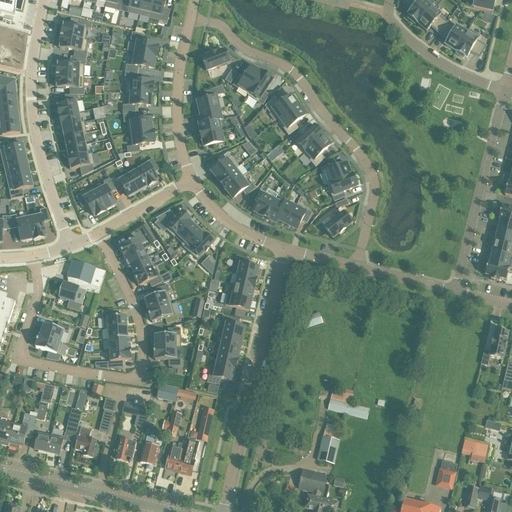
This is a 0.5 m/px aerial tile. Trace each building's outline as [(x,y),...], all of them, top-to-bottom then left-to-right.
[(0,0),(0,12),(14,16),(15,16),(15,11),(15,9),(16,0),(0,0)] [(106,0),(105,8),(116,11),(122,12),(125,0),(106,0)] [(125,0),(122,12),(139,16),(143,0),(125,0)] [(150,19),(154,0),(143,0),(139,16),(150,19)] [(167,23),(170,11),(164,10),(166,0),(154,0),(150,19),(167,23)] [(420,0),(406,0),(404,3),(409,8),(410,7),(412,10),(407,15),(408,16),(409,17),(408,19),(415,25),(416,23),(417,24),(431,7),(434,4),(430,0),(420,0),(421,0),(420,0)] [(495,1),(492,0),(474,0),(473,8),(492,13),(495,1)] [(447,23),(440,17),(440,16),(431,7),(417,24),(426,32),(431,26),(434,29),(433,29),(439,34),(447,23)] [(60,36),(60,37),(88,41),(86,41),(87,29),(91,30),(92,24),(80,21),(79,27),(77,27),(72,26),(64,25),(64,26),(63,26),(62,30),(61,30),(62,30),(61,34),(61,35),(61,37),(60,36)] [(456,52),(467,33),(456,27),(455,28),(447,23),(439,34),(445,38),(446,37),(449,39),(445,46),(455,52),(456,52)] [(132,33),(131,41),(134,42),(134,45),(132,54),(157,58),(157,57),(158,56),(157,56),(158,52),(158,51),(159,47),(158,47),(158,46),(150,44),(148,43),(148,44),(146,44),(146,43),(145,43),(143,43),(144,36),(135,34),(132,33)] [(479,58),(486,46),(477,41),(478,40),(467,33),(456,52),(457,53),(456,54),(463,59),(464,57),(465,58),(466,58),(467,58),(470,52),(474,54),(473,55),(479,58)] [(59,44),(59,48),(60,48),(60,49),(68,51),(72,52),(73,52),(74,52),(73,58),(71,58),(86,60),(86,59),(87,53),(86,53),(88,41),(60,37),(61,37),(60,39),(60,40),(60,44),(59,44)] [(208,58),(201,61),(206,73),(228,65),(223,52),(216,55),(216,54),(208,58)] [(125,71),(125,73),(138,74),(139,68),(141,68),(141,69),(142,69),(142,68),(144,69),(145,69),(154,70),(154,68),(154,69),(156,60),(155,60),(156,58),(157,59),(157,58),(132,54),(131,65),(126,64),(126,69),(125,71)] [(56,74),(56,76),(84,78),(84,65),(86,65),(86,60),(71,58),(71,64),(66,64),(58,64),(58,65),(57,65),(57,69),(56,69),(56,70),(57,70),(56,74)] [(262,74),(252,67),(244,78),(239,76),(233,86),(238,89),(239,87),(249,94),(262,74)] [(225,81),(230,85),(237,74),(232,71),(225,81)] [(125,73),(125,81),(126,81),(125,94),(153,95),(153,94),(153,93),(153,88),(154,89),(154,88),(153,88),(153,84),(152,84),(152,82),(144,82),(143,81),(143,82),(140,82),(140,81),(139,81),(139,82),(137,82),(138,74),(125,73)] [(263,73),(248,96),(263,106),(270,96),(265,93),(273,80),(263,73)] [(56,83),(56,84),(56,87),(57,87),(57,89),(65,89),(70,90),(70,96),(78,96),(84,96),(84,89),(83,89),(84,78),(56,76),(56,77),(56,78),(56,79),(56,83)] [(2,83),(0,88),(0,99),(14,98),(16,97),(14,82),(3,79),(2,83)] [(123,106),(123,114),(135,114),(136,107),(138,107),(138,106),(139,106),(139,107),(141,107),(142,106),(143,107),(151,107),(151,105),(152,106),(152,97),(152,96),(152,95),(153,95),(125,94),(128,94),(127,106),(123,106)] [(59,107),(58,107),(60,117),(79,113),(76,103),(79,102),(78,96),(70,96),(66,96),(67,104),(59,106),(59,107)] [(278,122),(299,106),(291,96),(280,104),(274,96),(265,107),(269,113),(273,111),(280,120),(278,121),(278,122)] [(14,98),(0,99),(0,108),(17,107),(16,97),(14,98)] [(197,103),(200,114),(219,110),(217,98),(197,103)] [(299,106),(278,122),(289,136),(298,129),(295,125),(306,116),(299,106)] [(17,107),(0,108),(0,117),(18,116),(17,107)] [(199,125),(199,126),(222,120),(219,110),(200,114),(202,124),(199,125)] [(79,113),(60,117),(62,128),(63,127),(63,128),(84,123),(81,123),(79,113)] [(135,114),(123,114),(124,123),(128,123),(129,135),(154,132),(153,132),(153,131),(153,130),(152,122),(151,122),(151,120),(143,121),(143,120),(142,121),(140,121),(138,121),(136,122),(135,114)] [(18,116),(0,117),(1,127),(19,125),(18,116)] [(200,131),(201,136),(221,132),(218,122),(222,121),(222,120),(199,126),(200,131)] [(84,123),(63,128),(65,138),(87,134),(84,123)] [(19,125),(1,127),(2,136),(5,136),(20,134),(19,125)] [(303,155),(323,136),(315,127),(304,137),(300,133),(291,141),(303,155)] [(133,147),(127,148),(128,154),(130,154),(140,153),(139,146),(141,146),(141,147),(143,146),(145,146),(146,146),(154,145),(154,143),(155,143),(155,139),(155,138),(154,134),(155,134),(154,133),(154,132),(129,135),(129,136),(131,135),(133,147)] [(223,143),(221,132),(201,136),(202,142),(204,148),(223,143)] [(251,141),(257,137),(255,133),(249,138),(251,141)] [(87,134),(65,138),(67,149),(85,145),(83,135),(87,134)] [(323,136),(303,155),(316,168),(325,160),(321,155),(331,146),(323,137),(323,136)] [(8,142),(0,143),(0,151),(2,161),(26,156),(23,145),(9,148),(8,142)] [(85,145),(67,149),(68,153),(69,159),(68,159),(68,160),(92,154),(87,155),(85,145)] [(218,182),(238,167),(228,153),(218,161),(221,165),(211,173),(219,182),(218,182)] [(92,154),(68,160),(70,170),(71,170),(80,169),(82,177),(93,172),(92,166),(95,166),(93,159),(92,154)] [(26,156),(2,161),(5,172),(28,166),(26,156)] [(148,165),(138,170),(148,188),(157,183),(157,182),(158,181),(153,173),(159,170),(152,159),(147,163),(148,165)] [(327,186),(352,176),(352,175),(351,175),(347,164),(334,170),(332,164),(321,169),(323,174),(325,173),(330,184),(327,185),(327,186)] [(28,166),(5,172),(7,183),(31,177),(28,166)] [(225,191),(243,177),(237,169),(239,167),(238,167),(218,182),(225,191)] [(129,176),(138,192),(147,187),(148,188),(138,170),(129,176)] [(129,176),(119,181),(124,191),(129,198),(138,192),(129,176)] [(352,176),(327,186),(334,203),(346,198),(344,193),(357,187),(352,176)] [(31,177),(7,183),(10,193),(9,193),(11,201),(24,198),(22,191),(33,188),(31,177)] [(243,177),(225,191),(233,200),(250,186),(243,177)] [(104,185),(94,190),(106,211),(116,206),(110,193),(116,190),(109,179),(103,182),(104,185)] [(82,194),(76,197),(82,208),(88,205),(94,217),(95,217),(96,218),(106,212),(106,211),(94,190),(93,188),(82,194)] [(265,219),(275,201),(265,196),(266,194),(260,191),(255,202),(260,204),(255,213),(261,216),(260,217),(265,219)] [(337,210),(349,205),(347,200),(335,205),(337,210)] [(275,201),(265,219),(270,222),(270,221),(275,224),(286,203),(285,203),(284,206),(275,201)] [(277,221),(286,225),(295,208),(286,203),(275,224),(277,221)] [(511,209),(502,207),(499,219),(511,222),(511,209)] [(295,208),(286,225),(297,231),(302,222),(307,224),(312,213),(307,211),(306,213),(295,208)] [(41,214),(29,217),(34,240),(33,240),(33,241),(45,239),(44,238),(46,237),(43,223),(51,222),(46,210),(40,211),(41,214)] [(170,212),(156,219),(158,222),(160,220),(168,227),(166,230),(174,238),(190,221),(182,213),(173,223),(170,220),(174,216),(170,212)] [(332,223),(328,218),(322,223),(326,228),(325,229),(333,239),(339,234),(339,235),(346,229),(352,224),(344,214),(332,223)] [(16,216),(10,218),(11,230),(18,229),(21,243),(33,240),(34,240),(29,217),(17,219),(16,216)] [(0,243),(3,244),(3,230),(11,230),(10,218),(9,218),(3,218),(3,222),(0,222),(0,243)] [(511,222),(499,219),(499,220),(500,220),(497,231),(511,235),(511,222)] [(190,221),(174,238),(175,237),(182,244),(181,245),(197,229),(190,222),(190,221)] [(197,229),(181,245),(189,253),(206,236),(205,235),(205,236),(197,229)] [(495,242),(511,246),(511,235),(497,231),(495,242)] [(151,233),(147,236),(152,244),(156,242),(151,233)] [(206,236),(189,253),(197,261),(205,253),(209,249),(214,244),(206,236)] [(121,248),(119,249),(124,258),(143,249),(138,239),(121,247),(121,248)] [(492,253),(510,257),(511,250),(511,246),(495,242),(492,253)] [(143,249),(124,258),(124,259),(124,258),(129,268),(150,258),(149,257),(147,258),(143,249)] [(488,263),(488,264),(509,269),(509,268),(511,269),(511,257),(510,257),(492,253),(489,264),(488,263)] [(209,257),(205,262),(213,271),(215,263),(209,257)] [(259,269),(247,266),(249,260),(237,257),(233,274),(257,280),(257,279),(256,279),(259,269)] [(150,258),(129,268),(130,267),(135,276),(134,277),(155,267),(154,267),(150,258)] [(64,284),(59,298),(75,303),(82,305),(86,292),(96,295),(99,296),(106,273),(73,262),(69,276),(68,278),(69,278),(69,286),(64,284)] [(509,269),(488,264),(485,276),(491,277),(491,280),(499,282),(500,279),(506,281),(509,269)] [(155,267),(134,277),(139,287),(149,283),(151,288),(163,283),(160,277),(155,267)] [(254,290),(257,280),(233,274),(233,275),(237,276),(235,285),(231,284),(230,285),(254,290)] [(251,301),(254,291),(254,290),(230,285),(228,295),(251,301)] [(158,295),(145,299),(148,311),(147,311),(147,312),(171,304),(168,293),(170,292),(168,286),(156,289),(158,295)] [(222,294),(220,303),(226,305),(225,306),(249,312),(251,301),(228,295),(222,294)] [(7,298),(0,295),(0,350),(15,304),(6,300),(7,298)] [(171,304),(147,312),(150,322),(152,322),(152,323),(165,319),(167,325),(179,322),(177,315),(175,316),(171,304)] [(195,306),(193,318),(201,319),(203,308),(195,306)] [(114,312),(102,312),(102,319),(104,319),(104,330),(127,328),(126,317),(115,318),(114,312)] [(308,329),(323,324),(319,313),(304,318),(308,329)] [(245,329),(238,327),(239,321),(223,317),(219,334),(242,340),(245,329)] [(39,336),(62,344),(63,344),(60,343),(64,331),(64,332),(68,333),(70,327),(58,323),(56,329),(44,325),(40,336),(39,336)] [(127,328),(104,330),(108,330),(109,340),(130,339),(130,338),(128,339),(127,328)] [(155,348),(154,348),(181,348),(181,336),(180,329),(168,330),(168,336),(154,336),(155,348)] [(484,351),(481,365),(488,366),(490,358),(502,360),(504,352),(505,352),(507,342),(506,342),(508,333),(506,333),(506,331),(505,331),(505,330),(500,329),(498,329),(498,331),(495,330),(493,339),(491,348),(491,349),(490,353),(484,351)] [(240,350),(242,340),(219,334),(219,335),(223,336),(221,346),(240,350)] [(39,336),(35,347),(36,347),(36,349),(49,353),(46,360),(59,362),(61,356),(59,355),(62,344),(39,336)] [(130,339),(109,340),(109,351),(131,350),(131,349),(130,349),(130,339)] [(237,360),(240,350),(221,346),(219,356),(238,361),(238,360),(237,360)] [(181,348),(154,348),(154,360),(155,360),(155,361),(168,361),(169,367),(181,367),(181,360),(176,360),(176,349),(181,348)] [(110,362),(107,363),(108,368),(123,371),(123,362),(129,361),(129,360),(131,360),(131,350),(109,351),(110,362)] [(235,371),(238,361),(219,356),(216,366),(212,365),(212,366),(235,371)] [(232,382),(235,372),(235,371),(212,366),(208,383),(219,386),(221,379),(232,382)] [(511,382),(504,381),(502,390),(511,391),(511,382)] [(43,393),(45,385),(36,383),(35,388),(40,389),(40,392),(43,393)] [(43,393),(40,402),(49,404),(51,405),(55,388),(45,385),(43,393)] [(157,399),(175,403),(176,398),(178,390),(178,389),(160,385),(157,399)] [(218,388),(209,385),(208,392),(216,394),(218,388)] [(92,394),(96,395),(100,396),(103,388),(95,386),(92,394)] [(195,402),(197,394),(178,390),(176,398),(195,402)] [(328,411),(345,415),(350,395),(333,390),(328,411)] [(345,415),(346,415),(367,421),(370,409),(351,405),(353,395),(350,395),(345,415)] [(378,396),(376,406),(387,409),(390,398),(378,396)] [(0,442),(2,442),(1,446),(9,447),(14,425),(6,424),(10,411),(1,408),(3,398),(1,398),(0,401),(0,442)] [(421,400),(415,399),(413,407),(420,408),(421,400)] [(117,402),(106,400),(103,410),(114,413),(117,402)] [(40,402),(38,411),(36,420),(44,422),(49,404),(40,402)] [(140,423),(146,424),(150,409),(144,407),(140,423)] [(14,425),(9,447),(16,449),(17,446),(23,447),(26,434),(32,436),(36,420),(38,411),(35,410),(34,413),(31,412),(30,416),(25,414),(22,427),(14,425)] [(76,436),(82,412),(72,410),(66,434),(76,436)] [(176,439),(182,415),(173,413),(170,424),(168,431),(167,437),(176,439)] [(201,419),(199,429),(210,432),(212,422),(201,419)] [(485,428),(500,432),(501,425),(487,422),(485,428)] [(318,461),(334,465),(341,433),(337,432),(339,427),(326,424),(325,430),(318,461)] [(91,431),(90,431),(81,429),(75,450),(84,453),(83,456),(92,458),(92,457),(97,459),(99,451),(94,449),(96,441),(89,439),(91,431)] [(52,437),(51,437),(39,434),(35,450),(48,453),(52,437)] [(52,434),(51,437),(52,437),(48,453),(59,456),(64,437),(52,434)] [(154,440),(147,438),(140,463),(147,465),(146,470),(152,471),(153,467),(154,467),(159,448),(152,447),(154,440)] [(136,444),(121,440),(117,460),(132,464),(132,462),(136,444)] [(186,446),(178,474),(186,476),(188,471),(192,472),(198,449),(199,445),(199,443),(187,440),(186,446)] [(488,446),(464,440),(463,446),(473,448),(470,460),(484,464),(488,446)] [(170,471),(178,474),(186,446),(173,443),(172,449),(171,449),(167,465),(172,467),(170,471)] [(436,488),(452,491),(457,474),(456,473),(458,466),(442,462),(441,470),(440,470),(436,488)] [(303,470),(299,490),(313,493),(320,495),(323,495),(327,476),(303,470)] [(334,486),(343,488),(345,480),(335,478),(334,486)] [(295,487),(287,485),(285,493),(293,495),(295,487)] [(479,490),(469,487),(464,507),(474,510),(479,490)] [(347,490),(339,488),(338,495),(345,497),(347,490)] [(323,511),(326,500),(308,496),(305,509),(314,511),(313,511),(323,511)] [(496,511),(499,500),(490,497),(486,511),(496,511)] [(326,500),(323,511),(336,511),(338,503),(326,500)] [(429,506),(404,500),(402,511),(396,511),(395,511),(438,511),(439,508),(432,507),(432,505),(430,505),(429,506)]
